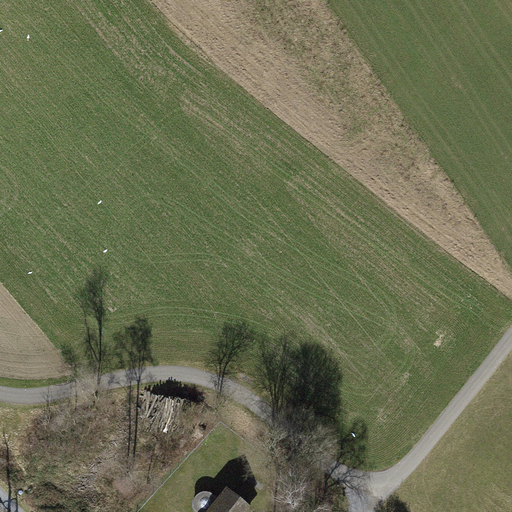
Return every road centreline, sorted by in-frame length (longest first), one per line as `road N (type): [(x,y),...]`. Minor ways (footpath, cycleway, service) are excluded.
road 1 (track): [(376,496),(274,417),(197,377),(125,378),(51,397),(0,392)]
road 2 (track): [(511,337),(376,496)]
